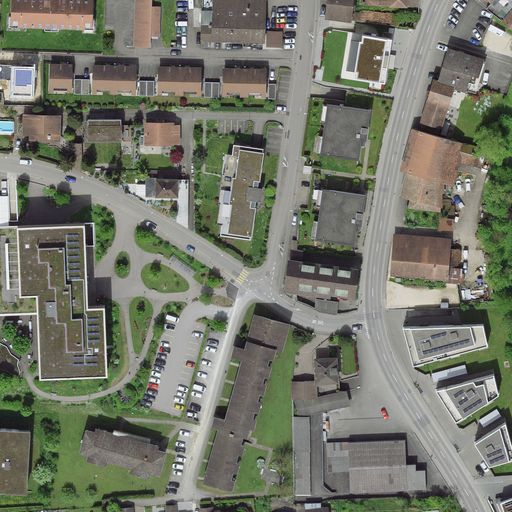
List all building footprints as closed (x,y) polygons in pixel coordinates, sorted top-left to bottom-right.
[(93,0),(11,0),(11,17),(9,17),(9,28),(94,30),(94,20),(93,20),(93,0)] [(151,0),(134,0),(133,47),(151,48),(151,37),(160,37),(161,7),(152,6),(151,0)] [(266,44),(266,0),(201,0),(201,42),(266,44)] [(354,0),(327,0),(325,20),(351,23),(352,20),(353,12),(354,0)] [(511,9),(511,0),(493,0),(491,2),(486,9),(502,21),(511,9)] [(511,9),(502,21),(511,30),(511,9)] [(353,12),(352,20),(414,29),(419,13),(398,14),(360,10),(359,13),(353,12)] [(283,31),(267,31),(267,47),(282,47),(283,31)] [(356,79),(385,84),(387,68),(393,69),(395,56),(389,55),(391,40),(363,36),(362,42),(359,41),(359,42),(351,41),(346,71),(355,72),(354,73),(357,74),(356,79)] [(484,59),(448,48),(439,81),(455,86),(454,89),(467,93),(467,91),(476,94),(486,62),(484,61),(484,59)] [(73,64),(49,63),(48,89),(72,90),(73,64)] [(35,66),(0,64),(0,79),(11,80),(10,98),(34,99),(35,66)] [(137,66),(93,65),(92,91),(136,92),(137,66)] [(202,67),(158,66),(158,93),(201,94),(202,67)] [(267,69),(223,67),(222,94),(266,95),(267,69)] [(89,94),(89,79),(74,79),(74,94),(89,94)] [(154,96),(154,81),(139,80),(139,96),(154,96)] [(439,81),(433,80),(418,130),(446,137),(450,122),(445,120),(454,89),(455,86),(439,81)] [(220,82),(204,82),(204,97),(219,97),(220,82)] [(371,111),(327,104),(320,155),(359,161),(362,141),(367,142),(371,111)] [(61,115),(23,114),(22,136),(29,136),(29,141),(61,142),(61,115)] [(122,120),(88,120),(88,142),(122,142),(122,141),(122,125),(122,120)] [(175,122),(144,122),(144,146),(174,146),(174,144),(180,144),(180,125),(175,125),(175,122)] [(133,125),(122,125),(122,141),(133,141),(133,125)] [(399,171),(405,173),(452,186),(454,186),(460,162),(482,168),(487,149),(446,137),(418,130),(412,128),(399,171)] [(81,143),(73,143),(73,157),(82,157),(81,143)] [(266,148),(232,143),(231,155),(227,154),(224,174),(222,174),(218,203),(220,203),(217,223),(222,226),(220,237),(252,241),(257,208),(251,207),(252,202),(261,203),(263,188),(254,187),(255,182),(261,183),(266,148)] [(179,170),(146,170),(146,197),(155,197),(155,198),(177,198),(177,216),(188,217),(188,190),(179,190),(179,170)] [(452,186),(405,173),(400,196),(410,200),(408,209),(441,212),(441,208),(443,208),(442,194),(445,194),(445,190),(452,191),(452,186)] [(366,196),(323,190),(315,241),(355,247),(358,227),(361,227),(366,196)] [(88,306),(85,223),(0,226),(0,313),(37,312),(40,379),(108,376),(105,305),(88,306)] [(453,238),(393,234),(390,277),(447,281),(447,283),(464,284),(464,274),(462,274),(463,269),(460,268),(462,249),(452,248),(453,238)] [(298,241),(292,240),(289,258),(302,260),(303,251),(297,250),(298,241)] [(360,270),(288,260),(283,293),(285,293),(297,295),(330,299),(331,296),(355,300),(360,270)] [(338,302),(316,299),(315,308),(307,304),(297,301),(297,295),(285,293),(285,294),(295,302),(306,306),(319,312),(337,315),(338,302)] [(290,325),(254,315),(244,350),(234,347),(231,358),(240,361),(224,419),(214,417),(210,429),(217,431),(202,484),(232,492),(250,430),(253,431),(276,350),(282,352),(290,325)] [(483,324),(403,327),(413,366),(488,345),(483,324)] [(337,358),(314,359),(315,381),(315,385),(317,385),(339,384),(337,358)] [(465,364),(431,373),(434,382),(467,373),(465,364)] [(499,394),(494,374),(435,390),(456,422),(499,394)] [(315,381),(291,382),(292,400),(293,400),(318,399),(317,385),(315,385),(315,381)] [(351,406),(347,391),(340,391),(340,384),(339,384),(317,385),(318,399),(293,400),(298,417),(351,406)] [(501,416),(496,409),(479,420),(484,427),(501,416)] [(298,417),(293,417),(294,495),(311,495),(309,417),(298,417)] [(511,457),(511,439),(506,418),(474,438),(489,463),(511,457)] [(31,431),(0,428),(0,492),(27,494),(31,431)] [(95,433),(86,431),(79,454),(88,457),(86,462),(106,467),(108,462),(131,469),(130,474),(150,480),(151,475),(160,477),(167,453),(158,451),(159,447),(149,444),(113,433),(96,428),(95,433)] [(113,433),(149,444),(150,439),(114,429),(113,433)] [(405,440),(327,443),(328,472),(350,471),(351,493),(426,490),(425,470),(416,471),(416,465),(406,465),(405,440)] [(511,511),(511,494),(498,500),(502,511),(511,511)]
